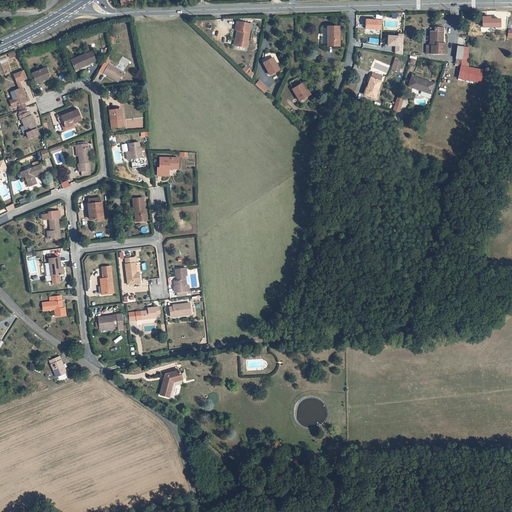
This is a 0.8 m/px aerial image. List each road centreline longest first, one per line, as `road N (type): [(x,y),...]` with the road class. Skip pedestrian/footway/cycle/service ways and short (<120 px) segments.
road 1 (residential): [(351,6),(351,53),(310,151),(309,224),(272,322),(248,342),(99,370)]
road 2 (secondary): [(90,0),(109,13),(351,6)]
road 3 (unclassified): [(198,511),(168,419),(99,370)]
road 4 (residential): [(46,102),(82,85),(93,89),(101,178),(67,194)]
road 5 (track): [(289,511),(168,419)]
